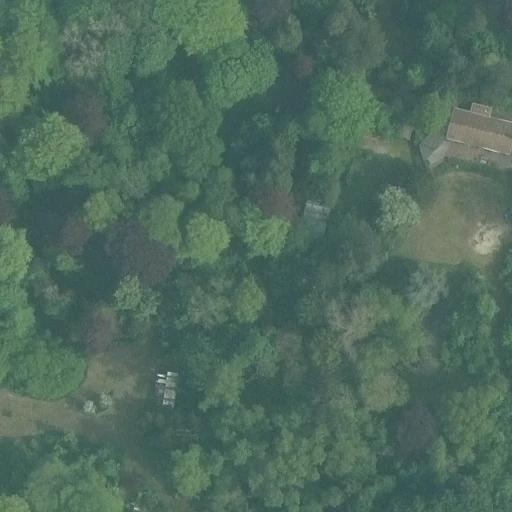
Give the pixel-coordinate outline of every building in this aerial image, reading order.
[(508,10),(509,5),(511,5),(511,0),(498,0),(500,1),(497,6),(508,10)] [(188,60),(187,83),(202,83),(203,60),(188,60)] [(509,156),(511,142),(511,125),(488,119),(491,109),(471,104),(469,114),(453,111),(445,139),(509,156)] [(378,126),(346,119),(343,133),(374,140),(378,126)] [(414,122),(402,119),(398,137),(409,140),(414,122)] [(418,147),(427,157),(444,141),(434,131),(418,147)] [(300,231),(302,231),(301,238),(301,239),(322,242),(330,202),(307,197),(300,231)] [(155,403),(177,405),(179,364),(157,363),(155,403)]
